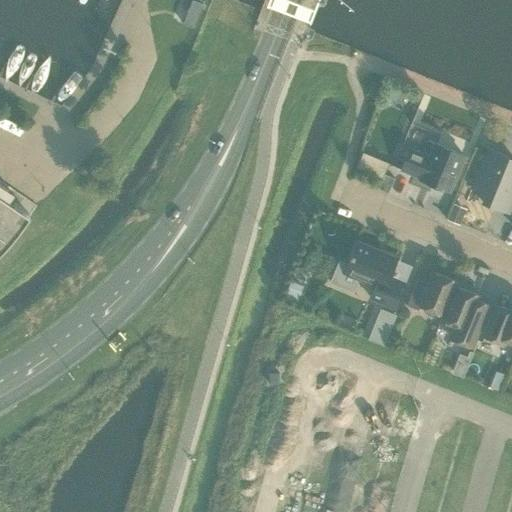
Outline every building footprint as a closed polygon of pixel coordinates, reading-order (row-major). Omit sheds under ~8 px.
[(203,5),(192,0),(191,0),(182,23),(193,27),(203,5)] [(448,191),(464,154),(435,142),(430,155),(409,147),(400,169),(421,178),(420,179),(448,191)] [(509,212),(511,204),(511,166),(511,164),(511,157),(488,147),(471,188),(485,193),(482,201),(509,212)] [(0,251),(6,245),(12,238),(18,230),(24,222),(30,214),(0,193),(0,251)] [(382,253),(356,242),(347,263),(339,260),(330,281),(347,288),(355,284),(359,277),(376,284),(371,298),(396,308),(407,283),(390,276),(398,256),(383,250),(382,253)] [(420,305),(444,315),(450,300),(447,299),(453,284),(455,280),(433,271),(429,282),(417,278),(406,305),(418,309),(420,305)] [(450,300),(444,315),(442,319),(457,325),(452,338),(472,345),(488,302),(477,298),(478,294),(453,284),(447,299),(450,300)] [(511,302),(510,302),(506,313),(494,309),(483,336),(495,341),(497,336),(511,342),(511,302)]
